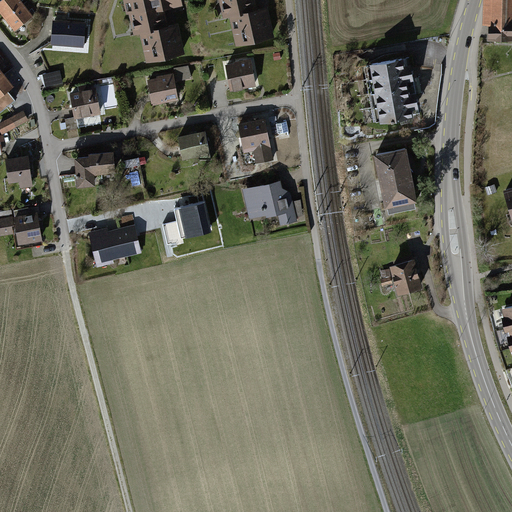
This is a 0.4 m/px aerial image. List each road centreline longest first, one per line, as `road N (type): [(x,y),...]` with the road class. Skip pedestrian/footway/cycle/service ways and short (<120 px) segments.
road 1 (track): [(66,250),(130,511)]
road 2 (track): [(384,511),(317,257)]
road 3 (residential): [(47,148),(297,96)]
road 4 (secondary): [(448,149),(444,231),(464,307)]
road 5 (secondary): [(464,307),(465,255),(448,149)]
road 6 (secondary): [(474,0),(448,149)]
road 7 (secondary): [(464,307),(511,445)]
road 8 (residential): [(0,38),(33,84),(47,148)]
